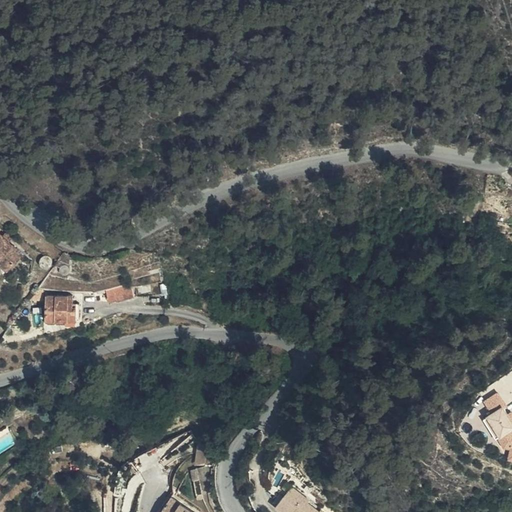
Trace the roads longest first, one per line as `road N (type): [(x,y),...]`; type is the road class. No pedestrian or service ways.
road 1 (tertiary): [(511,159),(358,154),(198,202),(127,241),(89,246),(48,231),(0,187)]
road 2 (tertiary): [(0,379),(169,334),(281,340),(294,355),(293,378),(234,452),(228,481),(242,511)]
